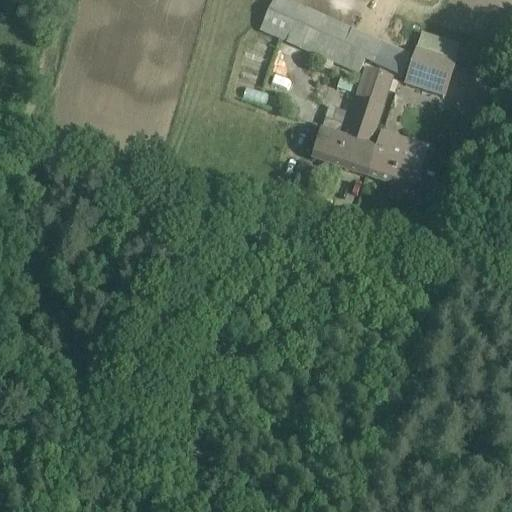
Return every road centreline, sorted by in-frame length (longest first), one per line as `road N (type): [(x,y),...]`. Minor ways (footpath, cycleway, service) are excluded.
road 1 (tertiary): [(511,289),(0,144)]
road 2 (track): [(209,203),(154,358),(64,511)]
road 3 (track): [(25,153),(64,0)]
